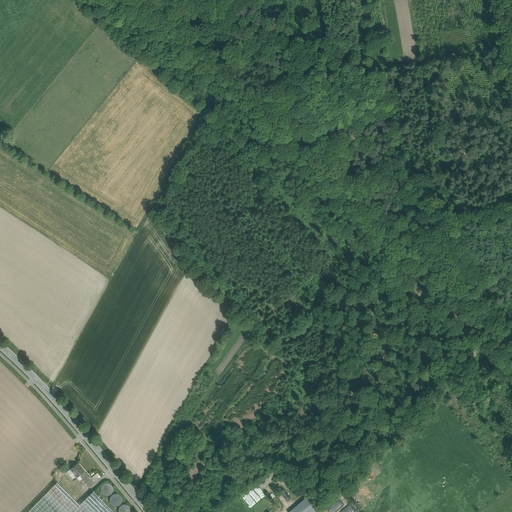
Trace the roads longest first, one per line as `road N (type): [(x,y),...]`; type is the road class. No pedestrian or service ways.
road 1 (track): [(118,0),(387,229)]
road 2 (tertiary): [(148,511),(0,345)]
road 3 (track): [(387,229),(511,328)]
road 4 (track): [(387,229),(511,203)]
